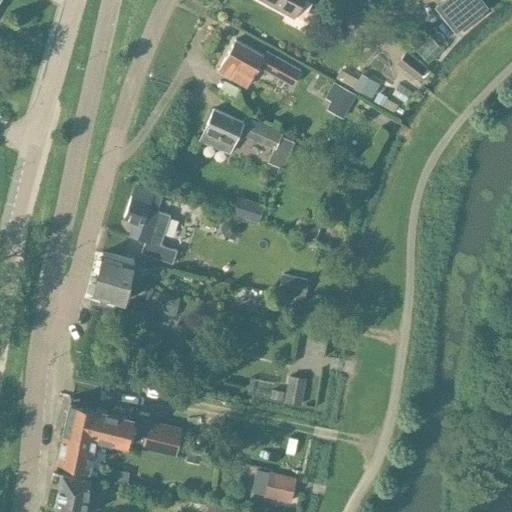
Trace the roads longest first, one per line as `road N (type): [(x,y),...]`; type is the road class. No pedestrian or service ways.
road 1 (unclassified): [(346,511),(385,440),(408,306),(411,221),(425,172),(451,131)]
road 2 (residential): [(42,340),(70,292),(143,44),(165,0)]
road 3 (unclassified): [(42,340),(112,0)]
road 4 (unclassified): [(0,324),(32,141),(76,0)]
road 5 (unclassified): [(21,511),(42,340)]
